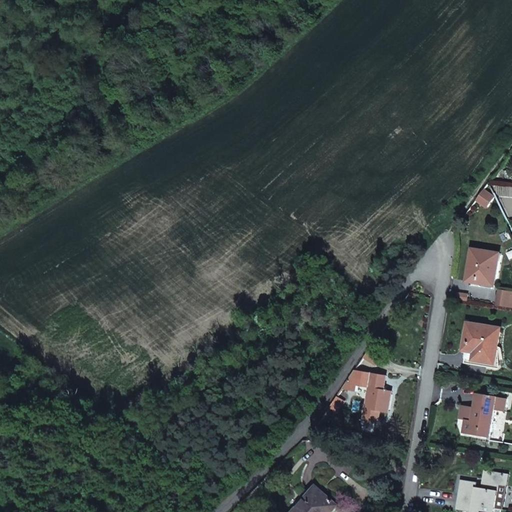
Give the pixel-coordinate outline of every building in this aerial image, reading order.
[(481,287),(495,290),(495,286),(500,254),(473,249),(468,281),(481,284),(481,287)] [(477,352),(476,360),(481,361),(484,361),(487,359),(489,356),(490,345),(498,347),(501,329),(469,324),(467,333),(472,334),(468,351),(474,352),(477,352)] [(474,352),(472,362),(495,366),(498,347),(490,345),(489,356),(487,359),(484,361),(481,361),(476,360),(477,352),(474,352)] [(370,389),(365,421),(380,424),(382,412),(389,413),(392,391),(385,390),(387,376),(356,371),(343,390),(357,392),(358,387),(370,389)] [(506,411),(508,398),(499,397),(478,393),(476,407),(470,406),(470,410),(463,409),(462,419),(467,420),(465,433),(493,438),(497,410),(506,411)] [(337,397),(330,409),(336,413),(344,402),(337,397)] [(462,480),(457,509),(468,511),(467,511),(500,511),(501,510),(504,510),(509,474),(485,471),(483,479),(483,484),(482,489),(477,488),(477,483),(462,480)] [(316,486),(293,511),(332,511),(338,506),(338,505),(316,486)]
